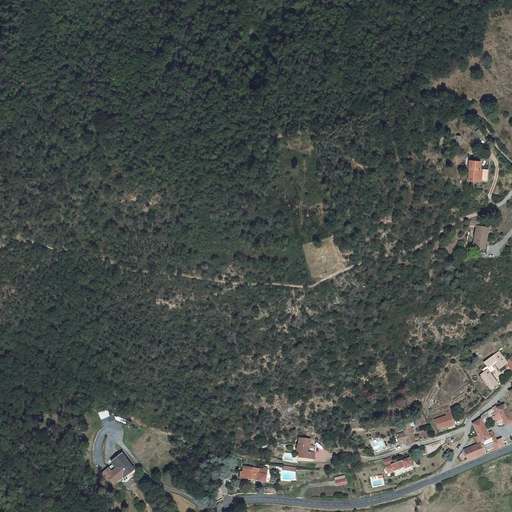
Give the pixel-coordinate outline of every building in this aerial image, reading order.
[(492,180),(492,167),(485,167),(485,160),(473,160),(473,167),(475,168),(475,170),(473,169),(473,179),(492,180)] [(480,223),(471,222),(470,228),(474,229),(471,248),(476,249),(476,253),(485,254),(486,246),(484,246),(482,245),(482,238),(485,238),(487,229),(480,228),(480,223)] [(499,352),(484,363),(488,368),(496,362),(499,366),(498,368),(500,372),(505,369),(504,366),(506,364),(507,363),(506,362),(499,352)] [(481,376),(490,389),(497,384),(487,370),(481,376)] [(496,405),(492,407),(496,415),(499,413),(501,418),(505,425),(511,421),(511,411),(508,412),(504,404),(497,407),(496,405)] [(103,424),(115,419),(111,408),(98,413),(103,424)] [(447,416),(435,419),(438,427),(444,426),(444,427),(454,424),(451,414),(449,411),(445,412),(447,416)] [(425,415),(414,421),(416,426),(427,423),(425,415)] [(473,425),(480,443),(489,439),(489,438),(480,419),(477,422),(473,425)] [(407,441),(408,444),(415,442),(409,423),(403,425),(404,429),(405,432),(396,435),(398,443),(407,441)] [(489,439),(480,443),(463,451),(467,460),(484,453),(504,445),(501,439),(495,441),(494,438),(490,440),(489,439)] [(309,446),(309,442),(298,442),(297,452),(300,452),(299,457),(314,459),(315,446),(309,446)] [(375,455),(388,451),(387,446),(384,447),(375,450),(373,451),(375,455)] [(111,464),(108,467),(111,471),(109,472),(112,475),(109,477),(113,482),(122,476),(122,477),(127,473),(132,469),(123,458),(125,457),(122,453),(111,461),(114,466),(113,467),(111,464)] [(132,469),(127,473),(130,477),(136,472),(125,457),(123,458),(132,469)] [(402,460),(404,466),(405,468),(412,465),(409,458),(402,460)] [(402,460),(385,467),(388,473),(404,466),(402,460)] [(262,469),(244,466),(244,471),(240,471),(240,478),(266,481),(268,468),(263,467),(262,469)] [(111,471),(108,467),(101,472),(106,479),(109,477),(112,475),(109,472),(111,471)]
